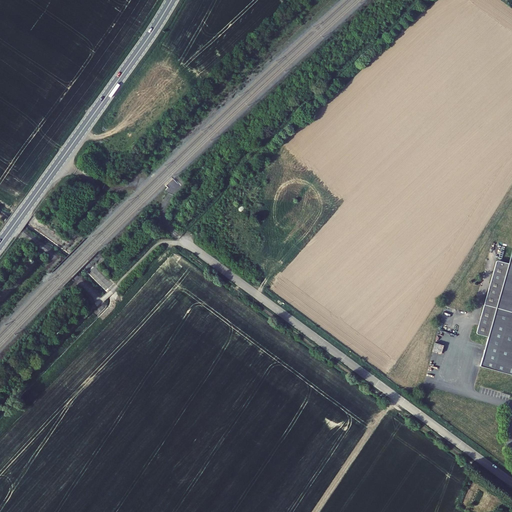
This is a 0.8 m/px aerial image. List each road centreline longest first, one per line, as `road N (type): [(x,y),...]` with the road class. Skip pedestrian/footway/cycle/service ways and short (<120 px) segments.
road 1 (residential): [(511,482),(183,241)]
road 2 (primary): [(0,244),(171,0)]
